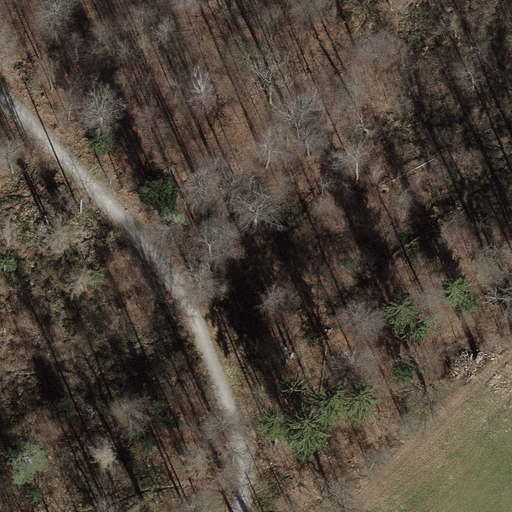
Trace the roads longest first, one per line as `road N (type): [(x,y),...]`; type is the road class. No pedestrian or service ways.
road 1 (track): [(241,511),(242,467),(229,407),(182,289),(134,226),(0,96)]
road 2 (track): [(242,467),(103,511)]
